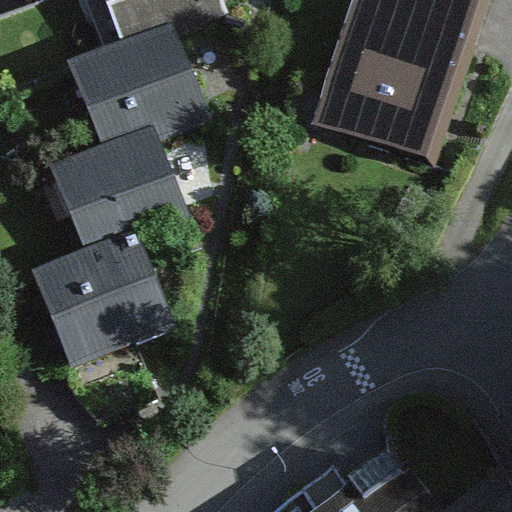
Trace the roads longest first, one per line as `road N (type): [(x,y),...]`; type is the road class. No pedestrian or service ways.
road 1 (residential): [(176,511),(242,442),(356,369),(435,336),(505,326)]
road 2 (track): [(511,112),(435,336)]
